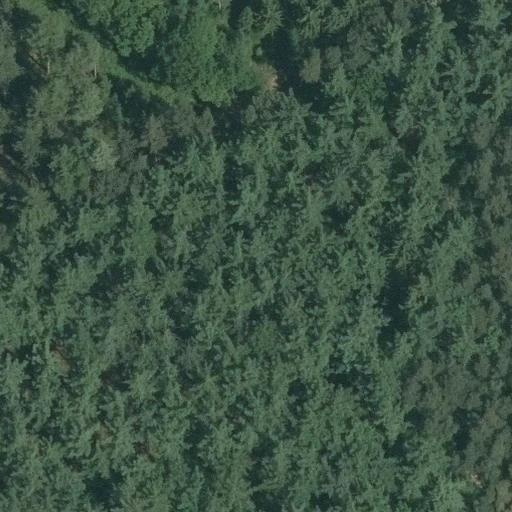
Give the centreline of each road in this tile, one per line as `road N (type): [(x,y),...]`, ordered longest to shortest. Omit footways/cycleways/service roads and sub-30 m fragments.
road 1 (track): [(491,0),(0,288)]
road 2 (track): [(223,112),(56,0)]
